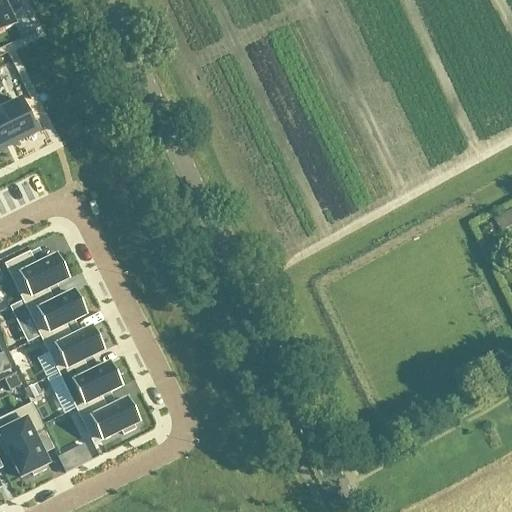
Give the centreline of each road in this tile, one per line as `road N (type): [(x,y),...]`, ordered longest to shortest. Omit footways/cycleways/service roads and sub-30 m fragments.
road 1 (tertiary): [(347,511),(101,0)]
road 2 (residential): [(53,511),(170,455),(182,421),(75,212),(52,209),(0,234)]
